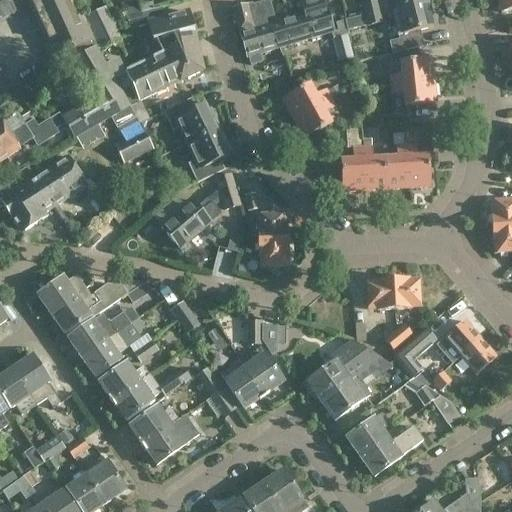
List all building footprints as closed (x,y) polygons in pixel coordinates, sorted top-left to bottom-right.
[(29,6),(53,59),(93,41),(74,0),(5,0),(0,3),(0,18),(0,19),(29,6)] [(141,13),(153,10),(150,0),(144,0),(138,2),(141,13)] [(262,63),(260,55),(333,33),(323,0),(310,0),(302,3),(305,15),(275,24),(269,2),(248,7),(248,6),(232,11),(239,35),(239,34),(247,59),(248,59),(250,66),(262,63)] [(426,0),(384,0),(380,1),(383,12),(427,1),(426,0)] [(511,0),(498,0),(501,13),(511,10),(511,0)] [(383,12),(380,1),(363,5),(366,16),(383,12)] [(433,28),(427,1),(383,12),(385,19),(393,17),(398,36),(420,31),(433,28)] [(101,48),(121,39),(107,8),(87,18),(101,48)] [(190,36),(189,32),(190,32),(191,31),(192,30),(192,29),(192,28),(192,27),(188,13),(161,20),(158,9),(153,10),(141,13),(126,17),(130,30),(148,25),(153,42),(156,41),(158,44),(190,36)] [(366,16),(346,21),(348,28),(367,24),(368,26),(386,22),(385,19),(383,12),(366,16)] [(424,47),(420,31),(398,36),(399,40),(389,42),(392,55),(424,47)] [(171,86),(202,72),(199,59),(194,60),(192,52),(197,51),(193,35),(190,36),(158,44),(162,53),(157,56),(171,86)] [(348,36),(333,39),(338,62),(353,59),(348,36)] [(122,95),(94,47),(73,60),(95,98),(61,118),(73,139),(111,118),(128,108),(129,107),(122,95)] [(495,80),(510,77),(506,51),(490,54),(495,80)] [(157,56),(125,70),(140,101),(171,86),(157,56)] [(361,75),(379,71),(376,60),(359,64),(361,75)] [(428,66),(428,60),(399,63),(401,76),(389,77),(390,86),(434,82),(432,66),(428,66)] [(264,78),(256,81),(260,90),(268,87),(264,78)] [(435,98),(434,82),(390,86),(391,96),(403,95),(404,108),(433,104),(432,98),(435,98)] [(287,104),(284,106),(292,120),(330,99),(326,91),(316,96),(310,85),(284,99),(287,104)] [(511,88),(503,87),(501,110),(511,111),(511,88)] [(131,90),(122,95),(129,107),(138,102),(131,90)] [(172,132),(180,128),(187,145),(219,129),(210,109),(204,112),(202,107),(196,110),(191,99),(163,113),(172,132)] [(325,113),(335,107),(330,99),(292,120),(300,134),(303,133),(306,138),(331,124),(325,113)] [(135,119),(128,108),(111,118),(117,129),(135,119)] [(0,120),(0,141),(24,126),(33,120),(28,114),(20,119),(16,113),(1,122),(0,120)] [(124,141),(115,146),(124,164),(153,149),(143,131),(142,132),(135,119),(117,129),(124,141)] [(24,126),(0,141),(0,162),(19,150),(18,148),(33,139),(29,133),(37,128),(33,120),(24,126)] [(223,152),(229,150),(219,129),(187,145),(195,161),(188,164),(197,184),(225,171),(220,160),(225,157),(223,152)] [(353,160),(340,161),(342,190),(348,189),(348,193),(364,192),(362,149),(360,149),(359,131),(346,132),(347,149),(352,149),(353,160)] [(415,139),(405,139),(406,146),(408,190),(430,188),(428,156),(416,157),(415,146),(415,139)] [(397,158),(384,159),(386,187),(391,187),(392,190),(408,190),(406,146),(396,147),(397,158)] [(372,148),(362,149),(364,192),(381,191),(380,188),(386,187),(384,159),(372,159),(372,148)] [(86,187),(67,158),(35,179),(54,208),(86,187)] [(54,208),(35,179),(27,167),(20,171),(28,183),(0,201),(21,233),(47,217),(45,214),(54,208)] [(175,170),(170,172),(173,179),(178,176),(175,170)] [(216,180),(225,211),(240,206),(231,176),(216,180)] [(244,198),(247,210),(254,208),(252,196),(244,198)] [(491,212),(492,227),(511,225),(511,200),(491,201),(492,211),(491,212)] [(160,228),(179,250),(211,224),(210,223),(221,214),(212,203),(201,213),(191,201),(172,218),(164,209),(153,218),(160,228)] [(257,225),(258,242),(288,240),(287,224),(285,224),(285,214),(257,215),(258,225),(257,225)] [(511,225),(492,227),(493,245),(494,245),(494,255),(511,253),(511,225)] [(101,252),(118,237),(110,228),(93,242),(101,252)] [(258,242),(259,258),(260,258),(260,268),(288,267),(287,257),(289,257),(288,240),(258,242)] [(37,297),(48,311),(47,312),(50,316),(86,291),(76,276),(66,283),(63,279),(37,297)] [(421,308),(419,280),(409,280),(409,279),(392,280),(394,310),(411,309),(411,308),(421,308)] [(127,296),(141,286),(142,283),(120,280),(119,287),(121,287),(127,296)] [(377,310),(378,311),(394,310),(392,280),(376,281),(376,282),(366,283),(367,310),(377,310)] [(90,317),(94,318),(126,296),(127,296),(121,287),(119,287),(107,285),(90,297),(86,291),(50,316),(53,321),(54,320),(64,335),(90,317)] [(127,296),(126,296),(132,304),(147,293),(142,285),(141,286),(127,296)] [(198,326),(183,304),(171,312),(186,334),(198,326)] [(80,360),(130,325),(122,314),(109,324),(108,322),(107,323),(102,316),(68,340),(78,355),(77,355),(80,360)] [(444,340),(436,347),(452,365),(460,358),(481,340),(465,322),(444,340)] [(261,346),(261,323),(247,323),(247,346),(261,346)] [(404,323),(395,331),(405,343),(414,335),(404,323)] [(140,340),(136,334),(130,325),(80,360),(84,364),(95,378),(120,361),(117,356),(140,340)] [(424,330),(391,357),(411,381),(412,380),(422,372),(414,362),(435,344),(424,330)] [(395,351),(405,343),(395,331),(385,340),(395,351)] [(476,376),(496,358),(481,340),(460,358),(476,376)] [(135,353),(142,363),(159,351),(152,341),(135,353)] [(336,363),(306,384),(317,398),(316,399),(319,403),(349,382),(366,370),(380,360),(382,359),(351,342),(331,356),(336,363)] [(250,355),(254,362),(244,369),(264,398),(269,394),(268,394),(283,383),(263,356),(259,349),(250,355)] [(17,367),(16,367),(12,370),(36,406),(47,399),(53,409),(60,404),(47,384),(49,383),(31,357),(17,367)] [(380,360),(366,370),(373,379),(391,366),(380,360)] [(229,370),(220,376),(225,383),(224,383),(244,411),(259,400),(259,401),(264,398),(244,369),(238,361),(229,367),(230,369),(229,370)] [(108,399),(111,403),(148,377),(142,368),(133,374),(126,364),(98,383),(109,398),(108,399)] [(195,376),(210,398),(221,390),(207,369),(195,376)] [(15,406),(21,416),(36,406),(12,370),(7,373),(8,374),(0,378),(0,394),(10,409),(15,406)] [(422,372),(412,380),(425,388),(431,383),(422,372)] [(432,382),(440,392),(452,382),(444,372),(432,382)] [(158,389),(161,393),(164,397),(184,383),(177,375),(158,389)] [(149,376),(148,377),(111,403),(114,408),(115,407),(125,422),(153,403),(151,400),(161,393),(158,389),(149,376)] [(319,403),(323,408),(334,422),(363,402),(363,401),(369,396),(363,387),(357,392),(349,382),(319,403)] [(425,388),(415,395),(424,408),(432,403),(434,401),(436,400),(439,398),(425,388)] [(221,390),(210,398),(224,419),(235,411),(221,390)] [(436,400),(434,401),(432,403),(447,425),(458,417),(448,404),(439,398),(436,400)] [(142,447),(170,427),(156,408),(129,427),(139,442),(142,447)] [(387,439),(385,436),(380,429),(386,424),(380,415),(374,420),(373,420),(346,439),(356,454),(359,459),(387,439)] [(170,427),(142,447),(145,452),(146,451),(156,466),(170,456),(184,446),(194,439),(186,428),(184,429),(178,421),(170,427)] [(401,458),(422,443),(406,421),(385,436),(387,439),(359,459),(362,464),(363,463),(373,478),(401,458)] [(431,435),(422,441),(427,449),(436,443),(431,435)] [(43,463),(44,464),(65,450),(57,437),(35,451),(43,463)] [(88,449),(82,439),(67,449),(73,459),(88,449)] [(34,468),(43,463),(35,451),(32,447),(24,453),(34,468)] [(106,464),(102,458),(83,472),(106,506),(110,502),(125,492),(106,463),(106,464)] [(511,475),(503,462),(494,467),(506,485),(511,480),(511,475)] [(30,471),(22,476),(30,488),(38,483),(30,471)] [(76,484),(66,490),(80,511),(94,511),(100,508),(101,509),(106,506),(83,472),(72,478),(76,484)] [(302,500),(283,472),(268,482),(267,481),(263,484),(281,511),(301,511),(307,508),(301,500),(302,500)] [(22,476),(13,483),(26,501),(34,495),(30,488),(22,476)] [(462,511),(479,500),(478,481),(465,481),(466,496),(443,511),(438,511),(433,504),(421,511),(462,511)] [(258,488),(243,498),(252,511),(281,511),(263,484),(258,487),(258,488)] [(490,486),(479,490),(481,496),(492,493),(490,486)] [(62,493),(58,488),(39,501),(46,511),(74,511),(62,493)] [(507,488),(495,495),(499,502),(511,494),(507,488)] [(38,509),(33,511),(46,511),(39,501),(34,495),(30,498),(38,509)] [(478,511),(479,500),(462,511),(478,511)] [(245,511),(238,502),(223,511),(221,511),(245,511)]
